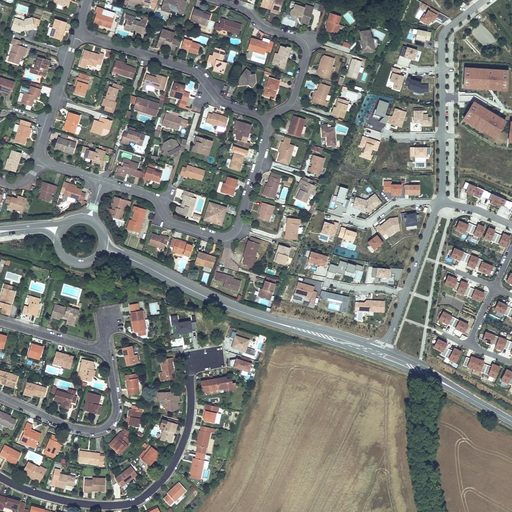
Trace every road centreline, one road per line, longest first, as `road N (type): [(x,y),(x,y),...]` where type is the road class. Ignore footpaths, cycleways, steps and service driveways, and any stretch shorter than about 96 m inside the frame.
road 1 (residential): [(215,357),(191,363),(187,431),(166,473),(136,502),(67,501),(0,476)]
road 2 (residential): [(270,119),(228,236),(173,223),(151,197),(101,181)]
road 3 (primary): [(134,260),(251,315),(377,355)]
road 4 (residential): [(76,33),(190,69),(224,104),(270,119)]
road 5 (residential): [(102,350),(115,405),(96,431),(0,395)]
road 6 (residential): [(216,0),(302,42),(293,96),(270,119)]
road 7 (primary): [(377,355),(511,421)]
road 8 (track): [(427,375),(426,459),(438,511)]
road 9 (residential): [(76,33),(37,161)]
